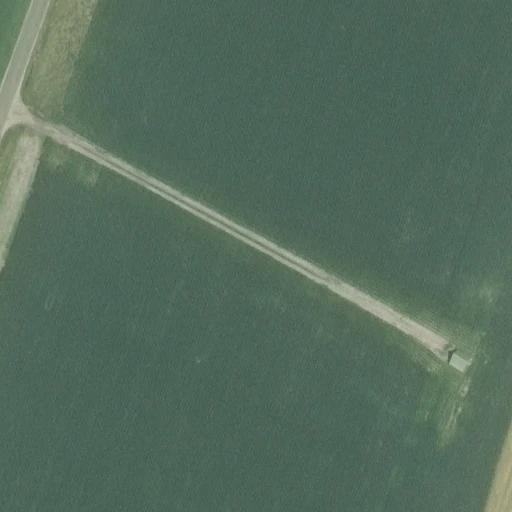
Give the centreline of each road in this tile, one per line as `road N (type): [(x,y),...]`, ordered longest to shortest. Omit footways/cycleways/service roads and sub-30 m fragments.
road 1 (track): [(3,106),(445,350)]
road 2 (unclassified): [(0,116),(41,0)]
